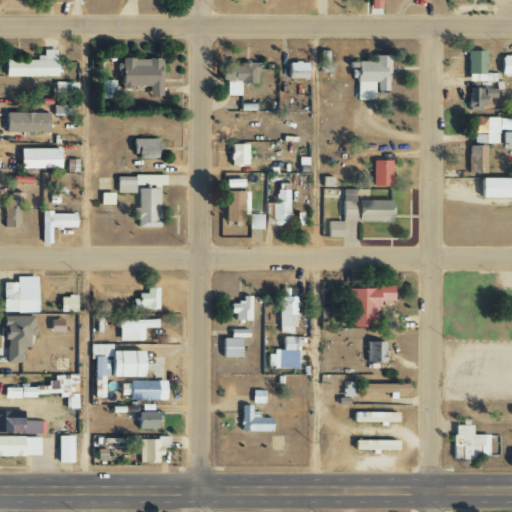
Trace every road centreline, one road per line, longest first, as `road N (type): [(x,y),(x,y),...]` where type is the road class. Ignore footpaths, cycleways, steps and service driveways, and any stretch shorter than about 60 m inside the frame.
road 1 (primary): [(511,493),(0,487)]
road 2 (residential): [(511,255),(0,254)]
road 3 (residential): [(200,511),(200,0)]
road 4 (residential): [(0,26),(511,26)]
road 5 (residential): [(427,511),(426,26)]
